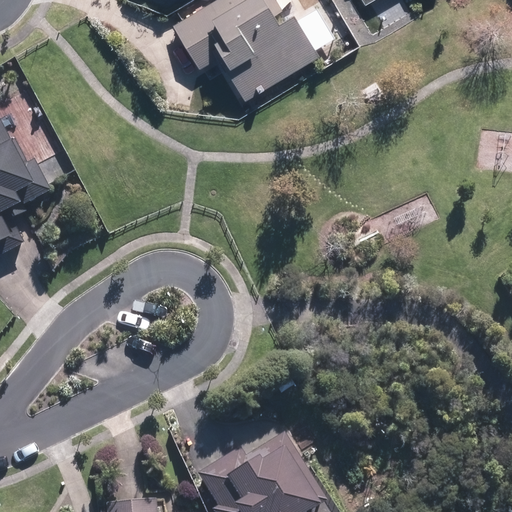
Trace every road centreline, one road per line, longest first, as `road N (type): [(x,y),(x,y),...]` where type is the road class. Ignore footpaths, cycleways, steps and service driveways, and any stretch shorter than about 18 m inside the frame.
road 1 (track): [(511,395),(481,350),(438,324),(387,313),(214,314)]
road 2 (residential): [(0,421),(65,334),(144,278),(193,277),(213,300),(214,314)]
road 3 (residential): [(214,314),(207,345),(180,369),(0,434)]
